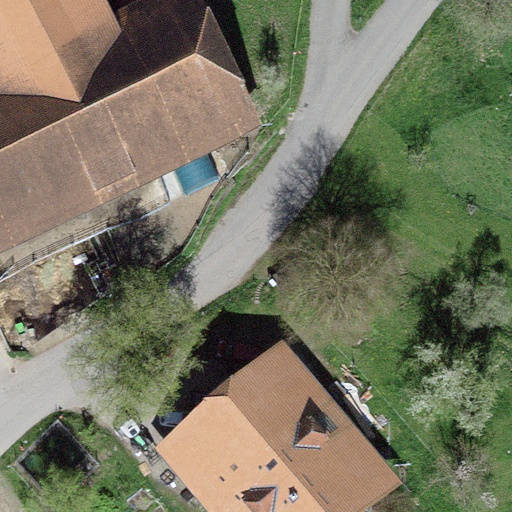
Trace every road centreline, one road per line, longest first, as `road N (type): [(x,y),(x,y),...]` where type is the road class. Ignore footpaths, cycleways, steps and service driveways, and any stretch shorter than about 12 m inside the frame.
road 1 (unclassified): [(324,121),(232,255),(182,299),(0,419)]
road 2 (unclassified): [(415,0),(324,121)]
road 3 (unclassified): [(334,0),(324,121)]
